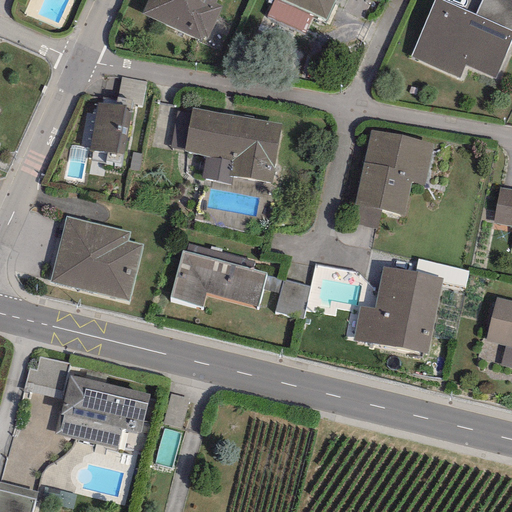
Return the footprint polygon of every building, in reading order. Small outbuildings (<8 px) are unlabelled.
[(216,0),(147,0),(141,13),(206,41),(221,7),(215,4),(216,0)] [(303,33),(311,18),(273,0),(272,0),(266,15),(303,33)] [(334,0),(281,0),(326,19),(334,0)] [(511,32),(475,16),(438,0),(433,0),(409,57),(458,79),(463,67),(494,80),(511,38),(511,32)] [(511,0),(481,0),(475,16),(511,32),(511,0)] [(145,82),(120,78),(115,104),(125,106),(124,111),(129,112),(131,104),(141,106),(145,82)] [(115,104),(97,104),(88,150),(122,155),(129,112),(124,111),(125,106),(115,104)] [(230,185),(232,177),(270,184),(281,124),(191,108),(190,114),(183,151),(206,155),(201,180),(230,185)] [(169,148),(183,151),(190,114),(176,112),(169,148)] [(433,143),(368,131),(350,225),(354,226),(377,230),(381,210),(405,215),(411,182),(424,185),(433,143)] [(511,226),(511,190),(498,188),(492,223),(511,226)] [(128,236),(65,220),(49,284),(129,304),(143,247),(126,242),(128,236)] [(187,245),(185,252),(252,269),(254,262),(187,245)] [(185,252),(180,251),(168,298),(201,307),(205,294),(257,307),(266,273),(252,269),(185,252)] [(442,278),(382,267),(374,309),(359,306),(352,340),(428,355),(442,278)] [(310,287),(283,280),(275,312),(302,318),(310,287)] [(511,301),(495,298),(485,341),(504,345),(511,347),(511,301)] [(511,368),(511,347),(504,345),(499,366),(511,368)] [(68,363),(39,357),(36,371),(27,370),(23,390),(60,399),(68,363)] [(149,395),(68,375),(54,434),(116,449),(121,428),(140,433),(149,395)] [(31,511),(36,492),(0,482),(0,511),(31,511)]
